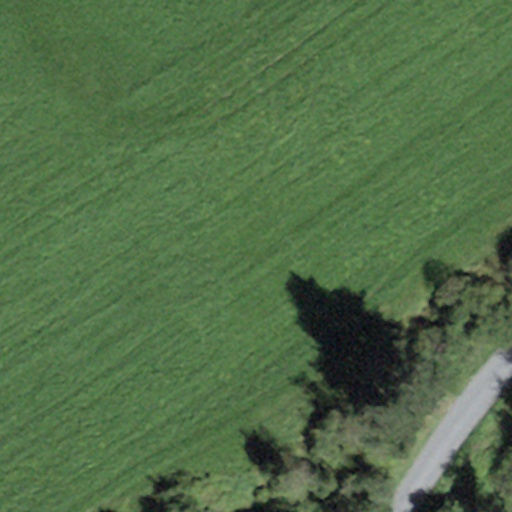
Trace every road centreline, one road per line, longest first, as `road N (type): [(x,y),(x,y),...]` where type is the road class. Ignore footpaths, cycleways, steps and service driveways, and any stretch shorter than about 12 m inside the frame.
road 1 (track): [(511,208),(403,266),(350,346),(280,394),(96,463),(29,511)]
road 2 (track): [(511,371),(393,511)]
